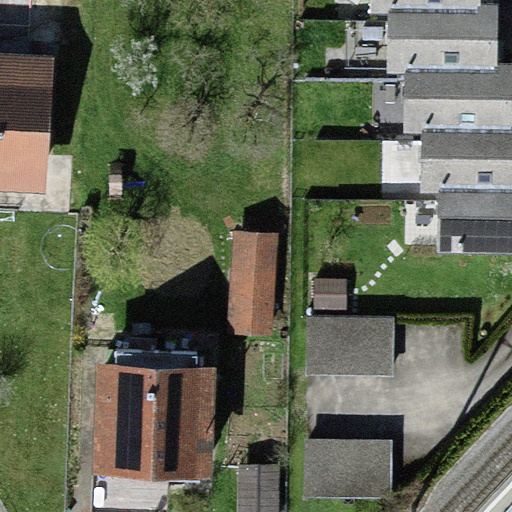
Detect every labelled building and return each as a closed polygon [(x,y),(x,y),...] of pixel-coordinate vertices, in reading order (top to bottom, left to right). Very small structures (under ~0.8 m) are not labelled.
[(388,17),(474,17),(473,0),(372,0),(372,17),(388,17)] [(408,77),(492,76),(492,17),(474,17),(388,17),(388,77),(408,77)] [(49,74),(0,70),(0,204),(41,207),(49,74)] [(422,139),(507,139),(507,76),(492,76),(408,77),(408,139),(422,139)] [(442,196),(511,195),(511,138),(507,139),(422,139),(422,196),(442,196)] [(511,195),(442,196),(442,256),(511,255),(511,195)] [(270,246),(232,245),(229,342),(267,343),(270,246)] [(344,285),(315,285),(315,321),(344,321),(344,285)] [(217,383),(107,380),(104,488),(214,491),(217,383)] [(389,452),(305,451),(304,503),(389,504),(389,452)]
